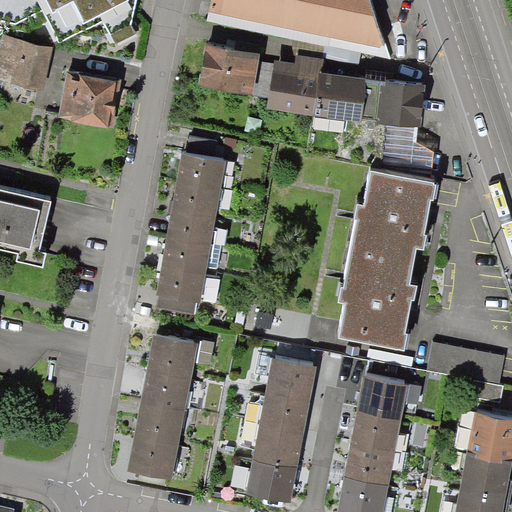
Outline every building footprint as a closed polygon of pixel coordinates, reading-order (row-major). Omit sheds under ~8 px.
[(0,0),(0,16),(19,20),(44,7),(50,19),(62,14),(71,33),(104,17),(111,31),(132,20),(135,0),(0,0)] [(210,0),(208,12),(387,49),(371,0),(210,0)] [(0,55),(0,74),(39,84),(47,50),(4,40),(0,55)] [(205,44),(198,82),(248,91),(256,47),(233,43),(232,49),(205,44)] [(267,103),(311,110),(318,73),(320,59),(297,55),(293,74),(273,70),(267,103)] [(58,115),(107,124),(115,82),(66,72),(58,115)] [(419,85),(318,73),(311,110),(383,119),(413,122),(415,122),(419,85)] [(379,168),(383,119),(311,110),(303,153),(367,165),(379,168)] [(383,119),(379,168),(427,177),(430,151),(411,140),(413,122),(383,119)] [(217,142),(191,138),(188,152),(183,151),(178,179),(218,186),(223,158),(214,157),(217,142)] [(367,165),(358,215),(353,214),(340,282),(345,283),(335,332),(398,345),(408,295),(403,294),(416,226),(421,227),(431,178),(427,177),(379,168),(367,165)] [(178,179),(174,207),(213,214),(218,186),(178,179)] [(0,250),(34,258),(48,198),(0,186),(0,250)] [(174,207),(169,235),(209,241),(213,214),(174,207)] [(169,235),(164,262),(204,269),(209,241),(169,235)] [(219,279),(203,276),(204,269),(164,262),(159,290),(162,291),(159,305),(193,311),(195,296),(215,300),(219,279)] [(153,334),(146,367),(185,374),(191,341),(153,334)] [(504,355),(430,341),(425,370),(472,379),(498,384),(504,355)] [(272,356),(266,389),(304,397),(310,363),(272,356)] [(146,367),(140,400),(178,408),(185,374),(146,367)] [(364,374),(358,407),(396,415),(402,381),(364,374)] [(498,384),(472,379),(469,397),(499,403),(502,385),(498,384)] [(266,389),(259,423),(297,430),(304,397),(266,389)] [(140,400),(134,433),(172,441),(178,408),(140,400)] [(358,407),(351,440),(390,448),(396,415),(358,407)] [(453,447),(467,450),(508,458),(511,435),(511,416),(475,409),(471,429),(457,426),(453,447)] [(259,423),(253,456),(291,463),(297,430),(259,423)] [(134,433),(127,467),(165,474),(172,441),(134,433)] [(351,440),(345,474),(383,481),(390,448),(351,440)] [(511,481),(504,479),(508,458),(467,450),(460,486),(509,496),(511,481)] [(253,456),(246,489),(284,496),(291,463),(253,456)] [(345,474),(338,507),(365,511),(377,511),(383,481),(345,474)] [(497,511),(498,509),(506,511),(509,496),(460,486),(455,511),(497,511)]
